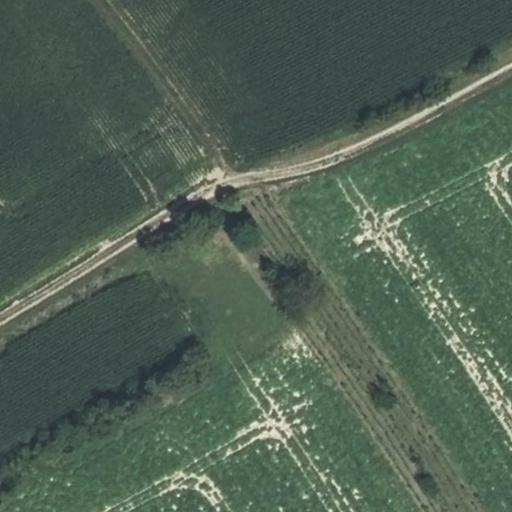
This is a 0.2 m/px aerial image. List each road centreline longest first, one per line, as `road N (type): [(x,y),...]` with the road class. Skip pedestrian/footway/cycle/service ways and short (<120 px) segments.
road 1 (track): [(511,66),(332,159),(254,171),(0,321)]
road 2 (track): [(254,171),(130,0)]
